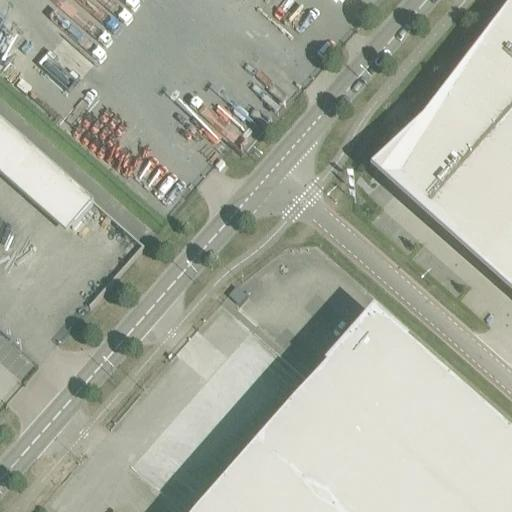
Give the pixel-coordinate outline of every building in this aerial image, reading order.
[(511,13),(430,143),(421,131),(371,179),(380,187),(396,166),(416,165),(404,184),(511,296),(511,13)] [(50,54),(46,58),(54,65),(58,61),(50,54)] [(72,73),(69,77),(77,84),(80,80),(72,73)] [(0,178),(66,237),(94,206),(0,123),(0,178)] [(511,511),(511,444),(376,325),(211,511),(511,511)] [(0,363),(10,349),(0,341),(0,363)]
